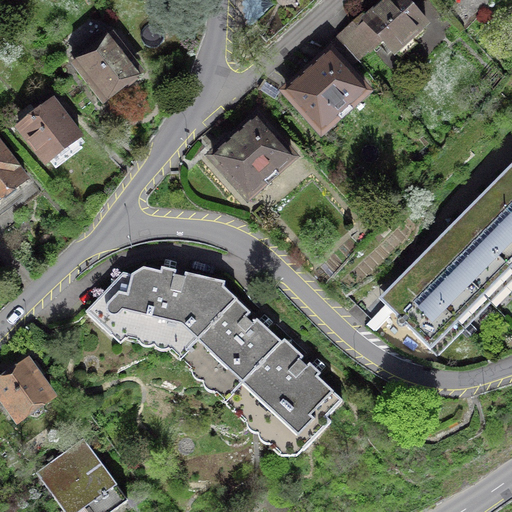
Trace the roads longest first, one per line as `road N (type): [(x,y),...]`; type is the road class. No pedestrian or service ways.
road 1 (residential): [(107,226),(231,236),(268,255),(403,370),(469,381),(511,370)]
road 2 (residential): [(107,226),(203,89)]
road 3 (residential): [(336,0),(246,82),(203,89)]
road 4 (residential): [(0,332),(107,226)]
